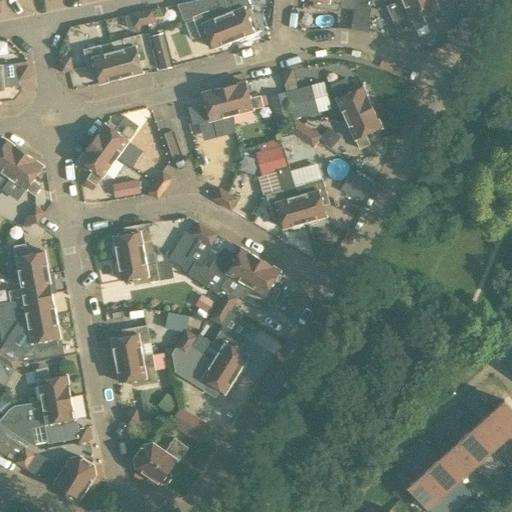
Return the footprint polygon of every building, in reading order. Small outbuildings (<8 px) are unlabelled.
[(233,40),(224,15),(217,0),(199,0),(177,5),(183,20),(193,16),(197,26),(201,36),(207,34),(212,48),(218,46),(223,48),(230,45),(232,40),(233,40)] [(242,0),(232,4),(234,11),(224,15),(233,40),(236,39),(240,40),(247,38),(248,33),(253,31),(248,17),(253,15),(247,0),(242,0)] [(310,0),(318,1),(317,7),(336,9),(336,0),(310,0)] [(372,0),(356,0),(356,8),(371,10),(372,0)] [(420,16),(439,7),(435,0),(401,0),(387,6),(398,32),(413,25),(415,28),(424,24),(420,16)] [(151,10),(141,12),(143,24),(154,21),(151,10)] [(143,24),(141,12),(129,15),(131,26),(143,24)] [(162,33),(151,36),(160,70),(171,67),(162,33)] [(125,49),(114,51),(121,77),(123,77),(127,78),(134,76),(136,73),(142,71),(138,57),(144,55),(141,44),(139,38),(123,42),(125,49)] [(118,78),(121,77),(114,51),(113,45),(85,52),(87,59),(86,59),(89,70),(94,69),(98,83),(106,82),(109,83),(116,81),(118,78)] [(71,71),(69,60),(59,62),(61,73),(69,71),(71,71)] [(29,78),(28,68),(18,70),(20,80),(29,78)] [(292,69),(280,72),(284,86),(295,83),(292,69)] [(246,82),(223,88),(230,116),(254,110),(254,109),(262,107),(260,96),(251,98),(246,82)] [(333,90),(336,97),(346,119),(372,107),(362,85),(346,93),(342,85),(333,90)] [(293,117),(295,118),(318,113),(311,86),(286,92),(292,118),(293,117)] [(203,93),(207,109),(196,111),(199,123),(210,120),(215,138),(234,133),(230,116),(223,88),(203,93)] [(269,97),(280,138),(292,135),(313,148),(317,142),(321,135),(295,118),(293,117),(292,118),(286,92),(269,97)] [(364,133),(381,125),(372,107),(346,119),(360,149),(370,145),(364,133)] [(92,143),(116,160),(130,170),(143,152),(142,146),(130,138),(134,132),(125,125),(119,133),(105,124),(92,143)] [(305,223),(298,197),(296,197),(288,167),(286,168),(278,139),(258,144),(260,152),(255,153),(262,176),(276,172),(282,193),(269,197),(274,216),(280,214),(284,229),(290,227),(294,229),(302,227),(305,223)] [(1,150),(0,149),(0,180),(5,174),(9,177),(26,153),(8,140),(1,150)] [(80,160),(94,169),(83,185),(93,191),(104,176),(116,160),(92,143),(80,160)] [(33,182),(44,166),(26,153),(9,177),(36,195),(41,187),(33,182)] [(371,182),(350,171),(340,190),(360,202),(371,182)] [(162,172),(155,183),(164,189),(172,178),(162,172)] [(112,184),(114,197),(141,192),(138,179),(112,184)] [(308,186),(310,193),(298,197),(305,223),(309,222),(312,224),(320,222),(321,218),(327,216),(323,202),(329,200),(326,189),(324,181),(308,186)] [(158,199),(164,189),(155,183),(148,193),(158,199)] [(214,196),(213,199),(222,204),(228,194),(219,188),(214,196)] [(228,194),(222,204),(232,210),(238,200),(228,194)] [(38,221),(44,213),(37,207),(30,215),(38,221)] [(198,222),(191,234),(197,238),(199,239),(206,228),(198,222)] [(119,259),(152,253),(150,240),(147,224),(129,227),(130,234),(116,237),(117,243),(114,246),(115,254),(118,256),(119,259)] [(206,228),(199,239),(208,245),(215,233),(206,228)] [(185,231),(168,259),(180,266),(197,238),(191,234),(185,231)] [(25,244),(15,246),(21,278),(50,273),(46,251),(27,255),(25,244)] [(196,261),(189,274),(223,293),(224,291),(226,289),(238,297),(246,283),(247,283),(261,259),(242,248),(237,256),(223,248),(210,270),(196,261)] [(157,281),(154,264),(152,253),(119,259),(119,260),(117,264),(118,273),(122,274),(123,281),(137,278),(138,284),(157,281)] [(280,270),(261,259),(247,283),(275,300),(280,291),(271,286),(280,270)] [(10,302),(53,294),(50,273),(21,278),(23,288),(8,291),(10,302)] [(223,293),(219,301),(232,308),(237,299),(224,291),(223,293)] [(53,294),(10,302),(0,303),(0,326),(29,321),(57,316),(53,294)] [(210,312),(216,303),(202,294),(196,303),(210,312)] [(219,301),(214,310),(226,317),(232,308),(219,301)] [(226,317),(214,310),(209,319),(221,326),(226,317)] [(183,329),(184,330),(191,331),(192,328),(199,329),(201,319),(167,312),(164,328),(182,332),(183,329)] [(57,316),(29,321),(0,326),(0,330),(2,341),(8,340),(23,350),(32,348),(34,359),(64,353),(61,337),(57,316)] [(117,360),(150,355),(145,327),(127,329),(128,335),(113,338),(114,345),(111,349),(112,356),(117,359),(117,360)] [(184,330),(178,340),(191,347),(192,346),(197,337),(184,330)] [(197,337),(192,346),(208,355),(238,373),(239,372),(243,371),(246,366),(246,361),(250,356),(237,347),(241,342),(223,331),(214,345),(198,335),(197,337)] [(178,340),(173,349),(186,357),(191,347),(178,340)] [(0,345),(0,362),(5,366),(13,371),(23,357),(12,349),(10,352),(0,345)] [(173,349),(171,352),(176,370),(175,371),(215,396),(220,389),(226,393),(229,387),(234,386),(237,381),(237,375),(238,373),(208,355),(192,346),(191,347),(186,357),(173,349)] [(137,386),(155,383),(152,366),(150,355),(117,360),(118,362),(115,366),(116,373),(120,376),(121,383),(136,380),(137,386)] [(0,383),(3,386),(13,371),(5,366),(0,373),(0,383)] [(48,368),(38,369),(44,402),(72,397),(68,375),(49,378),(48,368)] [(476,388),(469,395),(477,404),(479,402),(485,398),(476,388)] [(169,410),(176,401),(168,394),(160,403),(169,410)] [(477,404),(469,395),(462,401),(470,410),(477,404)] [(5,397),(0,401),(0,411),(2,414),(12,406),(5,397)] [(57,422),(76,419),(72,397),(44,402),(50,434),(59,433),(57,422)] [(511,410),(503,400),(487,415),(508,438),(511,433),(511,410)] [(0,452),(15,462),(24,448),(28,441),(25,404),(16,405),(7,411),(0,420),(0,452)] [(470,410),(480,421),(471,430),(491,452),(508,438),(487,415),(477,404),(470,410)] [(199,442),(209,426),(180,407),(170,424),(199,442)] [(135,411),(127,412),(126,412),(128,423),(137,422),(135,411)] [(445,433),(451,428),(453,426),(444,417),(436,424),(445,433)] [(438,439),(445,433),(436,424),(429,430),(438,439)] [(451,428),(445,433),(455,444),(475,467),(491,452),(471,430),(461,439),(451,428)] [(89,441),(87,430),(77,431),(79,443),(89,441)] [(172,477),(171,472),(186,447),(174,439),(165,452),(153,444),(143,446),(140,452),(135,459),(136,468),(161,485),(162,484),(164,485),(168,485),(172,477)] [(475,467),(455,444),(438,459),(459,482),(475,467)] [(412,445),(405,452),(413,462),(421,455),(412,445)] [(15,462),(25,468),(34,454),(24,448),(15,462)] [(406,468),(413,462),(405,452),(398,458),(406,468)] [(37,455),(27,470),(47,482),(56,468),(37,455)] [(80,456),(72,457),(56,483),(69,491),(67,493),(69,498),(74,502),(80,500),(81,498),(82,499),(96,475),(95,462),(87,461),(80,456)] [(459,482),(438,459),(422,474),(443,496),(459,482)] [(426,511),(443,496),(422,474),(406,488),(426,511)] [(359,502),(353,510),(355,511),(363,511),(366,508),(359,502)]
